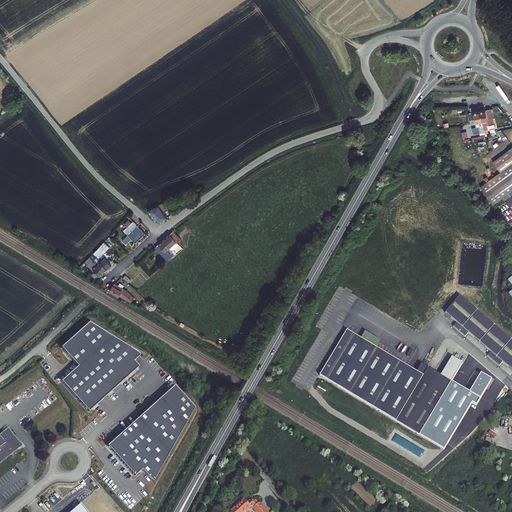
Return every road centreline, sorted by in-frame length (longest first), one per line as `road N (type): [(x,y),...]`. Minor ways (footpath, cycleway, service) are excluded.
road 1 (primary): [(207,462),(404,115)]
road 2 (unclassified): [(374,41),(364,59),(379,100),(371,117),(274,151),(159,228)]
road 3 (unclassified): [(159,228),(91,170),(0,57)]
